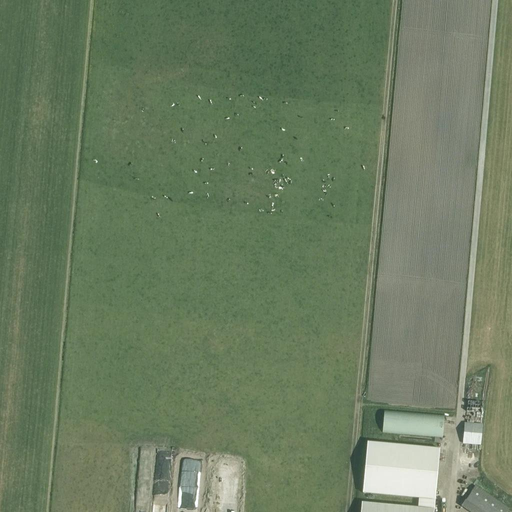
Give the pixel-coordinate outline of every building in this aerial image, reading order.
[(474,420),(482,421),(485,409),(477,407),(474,420)] [(382,433),(442,438),(445,416),(384,411),(382,433)] [(464,429),(465,443),(484,443),(483,429),(464,429)] [(434,511),(440,450),(367,443),(363,494),(418,499),(418,508),(361,503),(360,511),(434,511)] [(464,505),(474,511),(509,511),(511,508),(511,507),(477,485),(464,505)]
